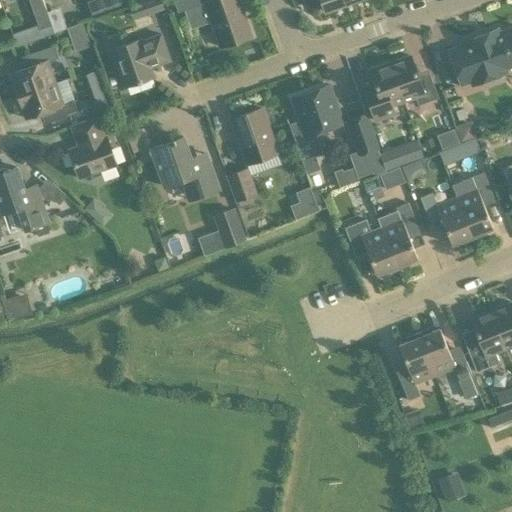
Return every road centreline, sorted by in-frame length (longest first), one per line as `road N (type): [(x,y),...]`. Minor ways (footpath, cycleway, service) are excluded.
road 1 (residential): [(297,57),(462,0)]
road 2 (residential): [(349,325),(511,265)]
